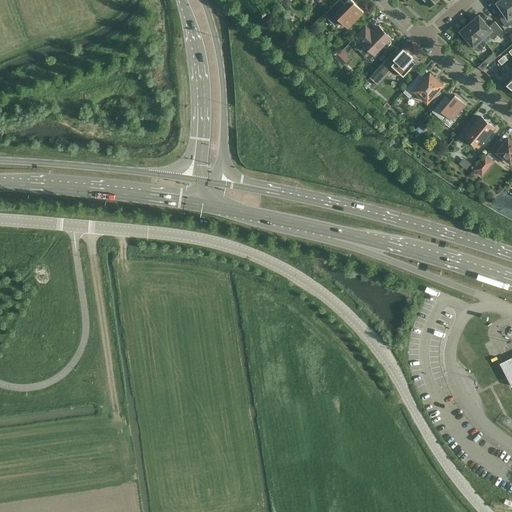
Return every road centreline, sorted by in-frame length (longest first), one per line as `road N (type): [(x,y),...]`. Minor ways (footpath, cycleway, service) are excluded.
road 1 (unclassified): [(0,220),(167,234),(262,259),(303,281),(365,334),(408,401)]
road 2 (primary): [(217,208),(389,244),(511,283)]
road 3 (primary): [(511,254),(334,204),(221,183)]
road 4 (primary): [(195,181),(0,162)]
road 5 (primary): [(0,185),(194,203)]
road 6 (tertiary): [(221,183),(218,51),(199,0)]
road 7 (tertiary): [(176,0),(195,49),(200,92),(195,181)]
road 8 (track): [(89,227),(114,399)]
road 9 (unclassified): [(482,511),(408,401)]
